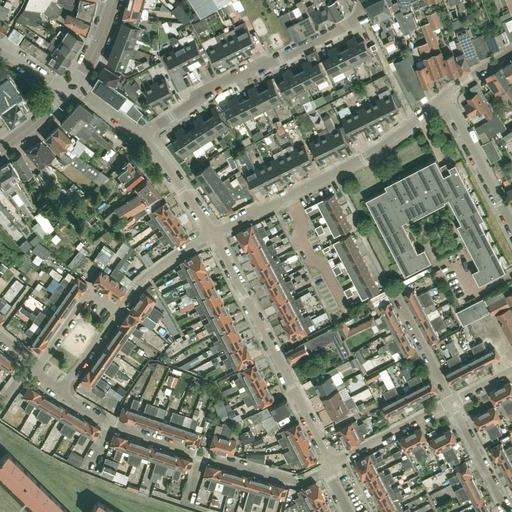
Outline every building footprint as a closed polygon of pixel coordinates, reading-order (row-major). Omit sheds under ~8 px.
[(28,0),(24,9),(40,11),(43,12),(55,20),(61,12),(62,10),(64,12),(64,14),(65,14),(66,15),(64,20),(80,31),(85,34),(90,21),(75,15),(78,7),(51,0),(28,0)] [(51,0),(78,7),(75,15),(90,21),(93,13),(96,1),(91,0),(51,0)] [(189,0),(201,17),(212,10),(212,11),(222,7),(217,0),(189,0)] [(224,6),(228,13),(238,8),(239,11),(244,9),(240,0),(238,0),(237,0),(224,6)] [(305,7),(301,0),(295,3),(303,18),(298,20),(306,35),(316,29),(305,7)] [(314,0),(319,8),(327,24),(335,20),(325,0),(314,0)] [(325,0),(335,20),(345,15),(337,0),(335,0),(331,2),(330,0),(325,0)] [(385,0),(378,0),(375,1),(383,17),(392,36),(397,34),(387,14),(392,12),(385,0)] [(411,2),(410,0),(401,0),(403,5),(402,5),(403,5),(400,7),(405,21),(414,17),(409,4),(412,3),(411,2)] [(419,8),(415,0),(424,0),(426,3),(425,0),(410,0),(411,2),(412,3),(415,10),(419,8)] [(367,8),(374,21),(378,19),(381,25),(383,30),(381,32),(381,36),(386,46),(395,42),(392,36),(383,17),(375,1),(368,5),(367,8)] [(400,7),(398,2),(392,5),(401,28),(402,28),(405,34),(405,36),(411,34),(405,21),(400,7)] [(169,9),(168,9),(162,3),(160,11),(169,11),(169,9)] [(184,24),(193,19),(180,4),(170,11),(184,24)] [(307,6),(318,28),(327,24),(319,8),(315,10),(312,4),(307,6)] [(127,5),(124,16),(125,17),(141,18),(154,19),(154,17),(150,16),(150,9),(143,8),(144,7),(155,8),(127,5)] [(4,6),(0,14),(0,35),(2,37),(3,35),(8,23),(3,21),(9,9),(4,6)] [(24,9),(22,13),(29,18),(35,21),(40,11),(24,9)] [(437,11),(426,15),(429,22),(439,18),(437,11)] [(500,16),(502,22),(511,17),(511,16),(510,11),(500,16)] [(191,15),(194,21),(200,18),(197,12),(191,15)] [(298,20),(293,23),(288,12),(278,17),(289,41),(295,38),(295,40),(306,35),(298,20)] [(20,13),(16,20),(16,21),(24,26),(24,25),(25,23),(29,18),(22,13),(20,13)] [(274,16),(260,23),(270,42),(283,35),(274,16)] [(125,17),(123,21),(139,26),(141,18),(125,17)] [(505,30),(510,41),(511,39),(511,17),(502,22),(505,30)] [(29,18),(25,23),(35,26),(38,23),(35,21),(29,18)] [(205,18),(204,19),(193,24),(197,33),(210,28),(205,18)] [(123,21),(119,31),(137,37),(141,27),(139,26),(123,21)] [(245,22),(235,27),(235,28),(237,32),(248,55),(252,53),(249,47),(255,44),(247,27),(245,22)] [(429,22),(421,26),(427,42),(438,69),(447,66),(450,76),(460,72),(455,58),(453,53),(443,57),(441,51),(439,52),(436,44),(438,44),(433,30),(432,29),(430,22),(429,22)] [(14,28),(7,37),(12,41),(19,32),(14,28)] [(402,28),(401,28),(398,30),(402,41),(397,43),(399,47),(409,43),(405,36),(405,34),(402,28)] [(457,32),(460,40),(464,51),(474,48),(466,28),(457,32)] [(60,30),(56,35),(77,49),(83,40),(68,30),(65,34),(60,30)] [(510,42),(510,41),(505,30),(501,33),(505,45),(510,42)] [(119,31),(116,41),(133,47),(137,37),(119,31)] [(19,32),(12,41),(17,44),(23,36),(24,35),(19,32)] [(227,37),(236,54),(241,51),(244,57),(248,55),(237,32),(227,37)] [(184,44),(192,60),(198,57),(201,63),(206,61),(191,33),(186,36),(189,41),(184,44)] [(496,36),(498,39),(501,47),(505,45),(501,33),(496,36)] [(55,34),(49,42),(72,57),(77,49),(56,35),(55,34)] [(472,39),(480,59),(490,55),(482,35),(472,39)] [(174,49),(186,71),(190,69),(187,63),(192,60),(184,44),(182,45),(178,38),(173,36),(170,38),(175,48),(174,49)] [(24,37),(19,45),(31,54),(43,61),(45,63),(51,55),(47,52),(24,37)] [(236,54),(227,37),(218,42),(229,65),(233,63),(230,57),(236,54)] [(355,37),(351,39),(362,61),(372,56),(364,40),(358,43),(355,37)] [(362,61),(351,39),(347,41),(350,47),(344,50),(352,66),(362,61)] [(500,47),(501,47),(498,39),(491,42),(494,51),(500,49),(500,47)] [(44,40),(42,43),(48,48),(51,44),(44,40)] [(116,41),(112,51),(129,57),(133,47),(116,41)] [(52,44),(47,52),(51,55),(66,65),(72,57),(49,42),(52,44)] [(229,65),(218,42),(208,47),(216,64),(222,61),(225,67),(229,65)] [(424,58),(426,65),(427,65),(430,73),(430,72),(438,69),(427,42),(423,44),(427,53),(425,54),(426,57),(424,58)] [(423,44),(419,45),(424,58),(426,57),(425,54),(427,53),(423,44)] [(355,71),(352,66),(344,50),(338,53),(335,47),(331,48),(343,71),(345,76),(355,71)] [(345,76),(343,71),(331,48),(328,50),(331,56),(324,59),(336,82),(346,77),(345,76)] [(186,71),(174,49),(164,54),(173,70),(179,67),(182,73),(186,71)] [(112,51),(108,61),(125,68),(129,57),(112,51)] [(392,58),(394,62),(407,89),(411,88),(416,98),(425,94),(407,56),(406,56),(405,53),(392,58)] [(51,55),(45,63),(59,72),(62,72),(66,65),(51,55)] [(464,55),(455,58),(460,72),(461,74),(470,69),(465,55),(464,55)] [(324,87),(321,82),(327,79),(319,62),(313,65),(310,59),(306,61),(317,84),(320,89),(324,87)] [(305,69),(299,72),(308,89),(317,84),(306,61),(302,63),(305,69)] [(510,79),(511,79),(511,78),(511,61),(503,67),(510,79)] [(417,69),(423,86),(434,82),(430,72),(430,73),(427,65),(426,65),(421,67),(417,69)] [(119,77),(104,67),(99,75),(114,84),(114,85),(121,90),(124,85),(117,80),(119,77)] [(384,67),(375,70),(378,76),(386,73),(384,67)] [(511,100),(511,125),(507,129),(503,131),(501,132),(501,133),(507,142),(511,138),(511,80),(511,79),(510,79),(503,67),(483,80),(493,96),(505,89),(511,100)] [(287,71),(298,93),(303,103),(309,101),(304,90),(308,89),(299,72),(293,75),(291,69),(287,71)] [(298,93),(287,71),(283,73),(286,79),(279,82),(288,98),(298,93)] [(114,84),(99,75),(92,87),(137,121),(142,113),(133,104),(140,95),(127,80),(124,85),(121,90),(114,85),(114,84)] [(0,111),(10,126),(26,115),(25,113),(39,103),(30,90),(21,96),(7,77),(3,79),(0,81),(0,111)] [(155,83),(166,105),(170,103),(167,97),(173,94),(165,77),(155,83)] [(270,87),(264,90),(273,106),(282,101),(271,78),(267,81),(270,87)] [(166,105),(155,83),(144,88),(153,104),(159,101),(162,107),(166,105)] [(256,86),(252,88),(263,111),(273,106),(264,90),(259,92),(256,86)] [(336,90),(339,96),(345,92),(343,87),(336,90)] [(251,97),(245,99),(253,116),(263,111),(252,88),(248,90),(251,97)] [(326,101),(334,98),(331,93),(324,96),(326,101)] [(381,98),(392,121),(396,119),(393,113),(399,110),(391,93),(381,98)] [(466,118),(471,116),(476,113),(481,110),(486,117),(492,114),(486,103),(484,104),(478,93),(468,99),(470,102),(465,105),(469,113),(464,115),(466,118)] [(511,105),(511,101),(508,95),(493,104),(497,111),(501,108),(510,122),(511,120),(511,113),(511,114),(508,108),(511,105)] [(236,96),(232,98),(244,121),(253,116),(245,99),(239,102),(236,96)] [(244,121),(232,98),(228,100),(232,106),(226,109),(234,125),(244,121)] [(392,121),(381,98),(371,103),(379,119),(385,117),(388,123),(392,121)] [(90,134),(107,149),(108,150),(110,148),(113,144),(109,140),(108,141),(101,136),(109,125),(79,102),(60,123),(75,134),(78,138),(81,135),(86,139),(90,134)] [(379,119),(371,103),(361,108),(372,130),(377,128),(373,122),(379,119)] [(308,114),(316,110),(313,105),(305,109),(308,114)] [(215,114),(210,118),(220,133),(229,127),(216,106),(212,108),(215,114)] [(372,130),(361,108),(351,113),(360,129),(366,126),(369,132),(372,130)] [(360,129),(351,113),(341,118),(353,140),(357,138),(354,132),(360,129)] [(201,115),(197,118),(211,139),(220,133),(210,118),(204,121),(201,115)] [(489,121),(475,129),(478,134),(484,131),(493,125),(497,132),(499,130),(501,133),(501,132),(503,131),(507,129),(503,124),(497,115),(488,120),(489,121)] [(323,120),(329,132),(341,154),(344,152),(341,147),(348,143),(339,127),(336,129),(330,117),(323,120)] [(197,126),(192,129),(202,145),(211,139),(197,118),(193,120),(197,126)] [(241,125),(244,133),(251,130),(248,123),(241,125)] [(57,125),(50,132),(64,146),(70,150),(74,146),(73,145),(77,142),(72,138),(71,139),(57,125)] [(486,134),(480,138),(483,144),(490,140),(489,139),(493,136),(498,133),(497,132),(493,125),(484,131),(486,134)] [(183,127),(179,130),(193,151),(202,145),(192,129),(186,133),(183,127)] [(183,157),(193,151),(179,130),(175,132),(179,137),(173,141),(183,157)] [(504,143),(507,142),(501,133),(499,130),(497,132),(498,133),(504,143)] [(44,139),(59,154),(61,156),(68,161),(67,161),(99,185),(107,176),(70,150),(64,146),(50,132),(44,139)] [(320,137),(328,153),(334,150),(337,156),(341,154),(329,132),(320,137)] [(498,133),(493,136),(498,146),(504,143),(498,133)] [(328,153),(320,137),(310,142),(321,164),(325,162),(322,156),(328,153)] [(33,146),(47,162),(54,156),(41,140),(33,146)] [(491,140),(490,140),(483,144),(482,145),(485,151),(495,146),(491,140)] [(294,149),(305,172),(309,170),(306,164),(312,161),(304,144),(294,149)] [(91,156),(94,152),(85,145),(82,150),(91,156)] [(33,146),(24,152),(39,168),(47,162),(33,146)] [(495,146),(485,151),(488,157),(498,152),(495,146)] [(102,157),(107,161),(114,151),(110,148),(108,150),(107,149),(102,157)] [(245,162),(251,160),(245,148),(236,153),(241,164),(245,162)] [(284,154),(293,170),(298,168),(301,174),(305,172),(294,149),(284,154)] [(498,152),(488,157),(491,163),(501,158),(498,152)] [(21,154),(12,160),(23,179),(32,173),(21,154)] [(293,170),(284,154),(275,159),(286,182),(290,180),(287,173),(293,170)] [(286,182),(275,159),(265,164),(273,180),(279,177),(282,184),(286,182)] [(403,224),(445,202),(449,200),(461,223),(457,225),(479,268),(472,271),(479,284),(505,270),(480,220),(484,218),(468,188),(455,163),(441,170),(435,159),(385,185),(387,188),(366,199),(405,274),(431,261),(424,248),(418,252),(403,224)] [(263,193),(267,191),(255,169),(251,160),(245,162),(250,171),(246,173),(254,190),(260,187),(263,193)] [(19,178),(9,161),(1,166),(15,189),(26,205),(30,203),(21,189),(20,189),(15,180),(19,178)] [(119,183),(123,188),(124,189),(128,186),(143,175),(137,167),(135,169),(128,161),(122,166),(124,169),(118,174),(123,180),(119,183)] [(234,161),(229,164),(232,169),(237,166),(234,161)] [(202,183),(217,172),(210,163),(195,174),(202,183)] [(273,180),(265,164),(255,169),(267,191),(271,189),(268,183),(273,180)] [(15,189),(1,166),(0,166),(0,184),(2,188),(6,194),(15,189)] [(511,178),(507,169),(503,171),(511,187),(509,188),(507,189),(511,198),(511,178)] [(47,179),(41,171),(35,175),(41,183),(47,179)] [(208,192),(223,181),(217,172),(202,183),(208,192)] [(228,177),(223,181),(208,192),(214,201),(229,190),(234,186),(228,177)] [(146,179),(135,188),(140,194),(130,202),(128,200),(116,210),(115,209),(103,218),(111,227),(117,223),(122,219),(141,207),(143,206),(147,204),(151,201),(160,196),(159,194),(157,191),(156,192),(155,190),(154,188),(154,187),(152,186),(150,184),(150,182),(148,181),(147,180),(146,179)] [(239,183),(234,186),(229,190),(214,201),(221,210),(236,199),(233,195),(241,189),(247,186),(244,181),(239,183)] [(317,202),(323,213),(339,205),(340,205),(334,193),(317,202)] [(90,207),(96,202),(90,195),(84,200),(90,207)] [(0,208),(8,218),(9,217),(11,215),(0,201),(0,208)] [(149,225),(170,210),(165,202),(148,214),(151,218),(146,221),(149,225)] [(340,205),(339,205),(323,213),(328,225),(346,216),(340,205)] [(141,207),(122,219),(117,223),(122,231),(136,222),(135,220),(147,212),(143,206),(141,207)] [(34,215),(42,227),(46,232),(53,228),(42,210),(34,215)] [(176,218),(170,210),(149,225),(152,229),(156,226),(160,230),(176,218)] [(351,227),(346,216),(328,225),(334,236),(351,227)] [(182,226),(176,218),(160,230),(163,234),(158,237),(161,241),(182,226)] [(42,239),(48,234),(46,232),(42,227),(37,222),(32,227),(42,239)] [(256,223),(237,233),(241,242),(266,230),(264,226),(258,229),(256,223)] [(171,246),(188,234),(182,226),(161,241),(164,245),(168,242),(171,246)] [(266,230),(241,242),(246,251),(261,243),(265,241),(262,236),(268,233),(266,230)] [(333,243),(339,254),(356,245),(350,234),(333,243)] [(134,246),(139,242),(134,236),(130,240),(134,246)] [(26,238),(22,241),(27,248),(31,244),(26,238)] [(115,253),(121,258),(130,246),(125,239),(115,253)] [(261,243),(246,251),(247,251),(251,259),(275,247),(273,244),(268,247),(265,241),(261,243)] [(102,268),(114,252),(104,245),(93,261),(102,268)] [(356,245),(339,254),(345,265),(362,256),(356,245)] [(37,255),(44,260),(51,251),(43,246),(37,255)] [(92,283),(104,292),(119,271),(118,270),(133,250),(130,246),(121,258),(114,268),(109,275),(101,269),(92,283)] [(275,247),(251,259),(256,268),(270,261),(274,259),(271,254),(277,251),(275,247)] [(79,251),(68,264),(73,268),(84,255),(79,251)] [(178,274),(202,262),(198,253),(179,263),(181,268),(176,270),(178,274)] [(368,268),(362,256),(345,265),(350,277),(368,268)] [(270,261),(256,268),(261,277),(284,265),(282,262),(277,265),(274,259),(270,261)] [(188,281),(207,271),(202,262),(178,274),(181,279),(186,276),(188,281)] [(284,265),(261,277),(265,286),(279,279),(283,277),(281,272),(286,269),(284,265)] [(350,277),(356,288),(374,279),(368,268),(350,277)] [(444,269),(439,272),(443,280),(448,277),(444,269)] [(117,300),(126,287),(119,281),(124,274),(119,271),(104,292),(117,300)] [(187,292),(211,280),(207,272),(207,271),(188,281),(190,285),(185,288),(187,292)] [(77,277),(73,283),(63,277),(60,282),(79,295),(87,284),(77,277)] [(283,277),(279,279),(265,286),(270,295),(293,283),(292,280),(286,283),(283,277)] [(374,279),(356,288),(362,299),(379,290),(374,279)] [(197,299),(216,289),(211,280),(187,292),(190,297),(195,294),(197,299)] [(52,293),(61,300),(70,306),(78,295),(78,296),(79,295),(60,282),(52,293)] [(293,283),(270,295),(274,304),(288,297),(292,295),(290,290),(295,287),(293,283)] [(0,321),(5,315),(0,311),(0,309),(6,302),(12,294),(17,299),(22,293),(12,284),(11,286),(1,298),(0,298),(0,321)] [(197,310),(220,298),(216,289),(197,299),(200,303),(194,306),(197,310)] [(404,294),(410,306),(420,301),(430,296),(427,290),(417,295),(414,289),(404,294)] [(136,301),(159,317),(162,313),(152,305),(155,300),(143,292),(136,301)] [(288,297),(274,304),(279,313),(302,301),(312,296),(311,292),(301,298),(295,300),(292,295),(288,297)] [(61,300),(52,293),(48,299),(57,305),(53,311),(62,317),(70,306),(61,300)] [(511,293),(508,295),(508,296),(505,297),(495,302),(492,295),(484,299),(487,306),(490,312),(492,315),(496,313),(511,344),(511,293)] [(33,295),(20,314),(28,319),(40,300),(33,295)] [(367,301),(371,308),(377,305),(379,302),(376,296),(367,301)] [(417,318),(426,313),(423,307),(433,301),(430,296),(420,301),(410,306),(417,318)] [(206,316),(225,307),(220,298),(197,310),(199,315),(204,312),(206,316)] [(483,298),(460,310),(456,312),(463,326),(482,316),(495,344),(503,340),(496,326),(489,312),(490,312),(487,306),(484,299),(483,298)] [(159,317),(136,301),(130,310),(142,319),(140,321),(151,329),(159,317)] [(166,303),(170,312),(175,309),(170,301),(166,303)] [(302,301),(279,313),(283,322),(297,315),(301,313),(299,307),(304,305),(302,301)] [(368,328),(376,324),(387,319),(396,314),(390,301),(380,306),(383,313),(365,322),(349,330),(345,320),(337,324),(345,340),(368,328)] [(209,321),(203,324),(206,328),(229,316),(225,307),(206,316),(209,321)] [(36,316),(45,322),(54,329),(62,317),(53,311),(49,317),(39,311),(36,316)] [(308,326),(314,323),(327,316),(325,312),(312,319),(287,331),(292,340),(310,331),(308,326)] [(128,313),(120,324),(139,337),(142,333),(133,326),(138,320),(128,313)] [(283,322),(287,331),(312,319),(310,315),(304,318),(301,313),(297,315),(283,322)] [(417,318),(423,331),(433,326),(443,320),(440,315),(430,320),(426,313),(417,318)] [(378,329),(389,324),(393,331),(403,326),(396,314),(387,319),(376,324),(378,329)] [(54,329),(45,322),(36,316),(32,321),(41,328),(37,334),(47,341),(47,340),(54,329)] [(216,334),(234,325),(229,316),(206,328),(208,332),(213,330),(216,334)] [(429,343),(439,338),(436,331),(446,326),(450,324),(447,318),(443,320),(433,326),(423,331),(429,343)] [(485,332),(482,326),(479,320),(472,323),(478,335),(485,332)] [(113,336),(122,342),(131,349),(135,344),(125,337),(129,331),(139,338),(139,337),(120,324),(121,325),(113,336)] [(215,346),(238,334),(234,325),(216,334),(218,339),(213,342),(215,346)] [(310,340),(304,343),(285,353),(290,362),(309,352),(311,355),(317,352),(316,349),(333,341),(342,358),(351,353),(344,339),(342,340),(340,334),(335,326),(319,335),(309,340),(310,340)] [(393,331),(396,337),(385,343),(388,349),(399,343),(409,338),(403,326),(393,331)] [(33,339),(29,345),(39,352),(47,341),(37,334),(28,327),(24,332),(33,339)] [(238,334),(215,346),(217,350),(222,348),(225,352),(244,343),(244,342),(243,343),(238,334)] [(131,349),(122,342),(113,336),(105,347),(114,354),(118,348),(127,354),(131,349)] [(477,344),(487,364),(499,357),(489,337),(477,344)] [(409,338),(399,343),(388,349),(391,354),(402,348),(406,355),(415,350),(409,338)] [(244,343),(225,352),(227,357),(222,359),(224,364),(248,351),(244,343)] [(470,360),(475,370),(487,364),(477,344),(471,347),(475,357),(470,360)] [(97,359),(115,371),(119,366),(109,360),(114,354),(105,347),(97,359)] [(234,370),(253,360),(248,351),(224,364),(226,368),(231,365),(234,370)] [(15,363),(4,354),(0,359),(0,369),(2,367),(8,371),(15,363)] [(452,357),(462,376),(475,370),(470,360),(463,364),(458,354),(452,357)] [(445,373),(450,383),(462,376),(452,357),(446,359),(451,370),(445,373)] [(104,381),(108,374),(111,377),(115,371),(97,359),(89,370),(88,369),(104,381)] [(235,383),(259,371),(254,362),(236,372),(238,376),(233,379),(235,383)] [(346,373),(356,370),(354,363),(344,365),(346,373)] [(324,373),(314,378),(317,383),(316,383),(314,384),(319,394),(321,393),(332,387),(336,385),(331,375),(339,371),(337,366),(324,373)] [(391,378),(386,368),(380,372),(385,382),(391,378)] [(88,369),(80,381),(90,387),(94,382),(103,388),(107,383),(104,381),(88,369)] [(235,383),(236,384),(222,392),(224,396),(243,386),(245,390),(263,381),(259,371),(235,383)] [(379,372),(366,379),(368,383),(381,376),(379,372)] [(171,374),(169,381),(174,383),(177,376),(171,374)] [(431,380),(424,384),(419,374),(413,377),(424,397),(436,390),(431,380)] [(424,397),(413,377),(407,380),(412,390),(406,393),(411,403),(424,397)] [(245,402),(268,390),(263,381),(245,390),(248,394),(242,397),(245,402)] [(327,408),(343,399),(338,390),(347,386),(344,381),(336,385),(332,387),(334,392),(322,398),(327,408)] [(500,387),(511,410),(511,397),(511,385),(510,381),(500,387)] [(383,393),(388,402),(381,406),(387,416),(399,409),(389,389),(385,382),(379,385),(383,393)] [(34,403),(40,393),(29,386),(22,396),(29,400),(23,410),(29,413),(35,404),(34,403)] [(110,386),(107,391),(119,399),(122,395),(110,386)] [(406,393),(399,396),(394,387),(389,389),(399,409),(411,403),(406,393)] [(496,405),(501,403),(507,415),(511,412),(511,410),(500,387),(490,392),(496,405)] [(105,392),(100,389),(96,394),(101,397),(105,392)] [(254,408),(273,399),(268,390),(245,402),(247,406),(252,403),(254,408)] [(41,420),(46,410),(52,401),(40,394),(41,393),(40,393),(34,403),(35,404),(41,407),(35,417),(41,420)] [(344,412),(347,416),(359,410),(352,395),(343,399),(327,408),(332,418),(344,412)] [(173,409),(175,398),(168,397),(165,407),(173,409)] [(118,418),(132,422),(139,400),(133,398),(129,409),(122,407),(118,418)] [(274,417),(291,409),(285,398),(256,412),(260,419),(272,413),(274,417)] [(139,400),(132,422),(145,426),(152,405),(146,402),(142,413),(136,411),(139,400)] [(218,415),(227,411),(222,400),(219,402),(219,401),(213,404),(218,415)] [(46,424),(52,414),(58,417),(64,408),(52,401),(46,410),(41,420),(46,424)] [(145,426),(158,430),(162,420),(155,418),(158,407),(152,405),(145,426)] [(501,420),(494,406),(484,411),(497,437),(502,434),(498,427),(495,422),(501,420)] [(76,415),(64,408),(58,417),(65,421),(59,431),(64,434),(76,415)] [(169,422),(162,420),(158,430),(171,435),(175,424),(178,413),(172,411),(172,413),(169,422)] [(497,437),(484,411),(473,417),(480,430),(485,428),(491,440),(492,439),(497,437)] [(178,413),(175,424),(171,435),(184,439),(184,440),(192,417),(191,417),(188,429),(181,426),(184,415),(178,413)] [(76,415),(64,434),(70,438),(76,428),(82,431),(88,421),(88,422),(76,415)] [(198,420),(192,417),(184,440),(197,444),(201,433),(194,431),(198,420)] [(378,422),(381,428),(387,425),(384,419),(378,422)] [(343,438),(366,426),(364,423),(358,425),(356,420),(338,429),(343,438)] [(76,441),(82,445),(88,434),(94,438),(100,428),(88,421),(82,431),(76,441)] [(213,433),(209,448),(220,451),(224,437),(228,424),(224,423),(222,422),(221,425),(216,424),(213,433)] [(277,439),(279,443),(303,431),(298,422),(280,431),(282,436),(277,439)] [(228,424),(224,437),(220,451),(231,454),(235,440),(229,438),(233,426),(228,424)] [(366,426),(343,438),(347,447),(365,438),(363,433),(368,431),(366,426)] [(409,433),(422,458),(428,455),(422,444),(427,441),(420,428),(409,433)] [(456,454),(452,445),(457,442),(451,429),(440,435),(447,448),(452,459),(455,463),(469,456),(465,449),(456,454)] [(307,440),(303,431),(279,443),(282,447),(287,445),(289,449),(307,440)] [(110,445),(117,447),(113,458),(119,460),(123,449),(127,438),(114,433),(110,445)] [(409,433),(400,438),(407,452),(412,449),(418,461),(422,458),(409,433)] [(430,440),(436,453),(441,450),(447,462),(452,459),(447,448),(440,435),(430,440)] [(127,438),(123,449),(130,451),(126,462),(132,464),(140,443),(127,439),(127,438)] [(254,441),(253,442),(255,448),(264,445),(262,438),(254,441)] [(288,461),(312,449),(307,440),(289,449),(284,452),(288,459),(288,461)] [(511,444),(504,449),(501,442),(490,448),(497,460),(507,455),(508,455),(511,452),(511,444)] [(138,466),(142,455),(149,458),(153,447),(140,443),(132,464),(138,466)] [(153,447),(149,458),(156,460),(152,471),(149,481),(155,483),(159,473),(166,451),(153,447)] [(290,464),(295,462),(297,467),(303,465),(317,458),(312,449),(288,461),(290,464)] [(78,467),(84,458),(72,451),(66,460),(78,467)] [(179,456),(166,451),(159,473),(164,475),(168,464),(175,466),(171,477),(172,477),(179,455),(179,456)] [(0,459),(0,471),(18,490),(31,476),(7,452),(0,459)] [(373,452),(355,462),(359,470),(384,458),(382,455),(376,458),(373,452)] [(252,455),(244,455),(244,458),(257,462),(264,464),(265,454),(252,455)] [(177,479),(181,468),(189,471),(192,459),(179,455),(172,477),(177,479)] [(511,460),(511,461),(508,455),(507,455),(497,460),(497,461),(498,460),(504,472),(511,467),(511,460)] [(364,479),(378,472),(376,467),(386,462),(384,458),(359,470),(364,479)] [(450,484),(472,473),(465,461),(455,466),(458,473),(448,478),(450,484)] [(100,473),(113,478),(116,469),(110,467),(103,464),(100,473)] [(213,490),(217,479),(220,468),(207,464),(203,475),(209,477),(205,488),(213,490)] [(142,474),(143,468),(136,467),(134,476),(138,477),(139,474),(142,474)] [(220,468),(217,479),(224,481),(220,492),(227,494),(233,472),(220,469),(220,468)] [(383,470),(378,472),(364,479),(364,480),(365,479),(369,488),(393,476),(391,472),(385,475),(383,470)] [(233,496),(236,485),(243,487),(246,476),(233,472),(227,494),(233,496)] [(461,479),(465,485),(454,491),(457,496),(477,486),(471,474),(472,473),(450,484),(451,484),(461,479)] [(43,511),(56,500),(31,476),(18,490),(41,511),(43,511)] [(260,480),(246,476),(243,487),(249,488),(243,510),(249,511),(250,511),(253,502),(260,480)] [(393,476),(369,488),(374,497),(388,490),(392,488),(389,482),(395,480),(393,476)] [(267,506),(273,483),(273,484),(260,480),(253,502),(259,504),(262,492),(269,494),(266,506),(267,506)] [(320,491),(315,482),(296,491),(299,497),(294,500),(296,503),(320,491)] [(287,487),(273,483),(267,506),(272,507),(276,496),(283,498),(287,487)] [(474,503),(484,498),(477,486),(457,496),(460,502),(470,497),(474,503)] [(388,490),(374,497),(378,506),(402,494),(400,490),(394,493),(392,488),(388,490)] [(299,511),(306,509),(324,500),(320,491),(296,503),(289,506),(291,511),(299,511)] [(378,506),(381,511),(388,511),(397,508),(401,506),(398,500),(404,497),(402,494),(378,506)] [(486,511),(490,510),(484,498),(474,503),(477,510),(472,511),(486,511)] [(68,511),(56,500),(43,511),(68,511)] [(306,509),(307,511),(322,511),(328,509),(324,500),(325,500),(324,500),(306,509)] [(89,511),(114,511),(97,501),(89,511)]
